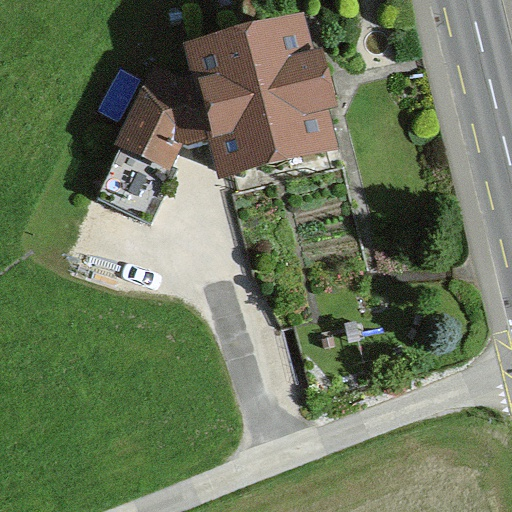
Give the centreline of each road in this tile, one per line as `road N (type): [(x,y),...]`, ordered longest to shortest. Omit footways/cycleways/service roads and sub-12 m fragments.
road 1 (track): [(137,511),(511,379)]
road 2 (secondary): [(511,159),(472,0)]
